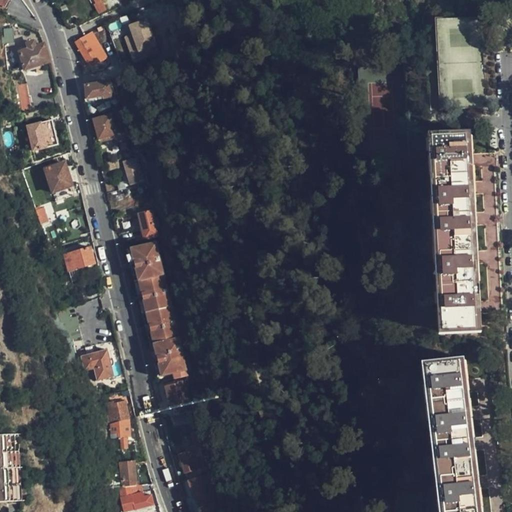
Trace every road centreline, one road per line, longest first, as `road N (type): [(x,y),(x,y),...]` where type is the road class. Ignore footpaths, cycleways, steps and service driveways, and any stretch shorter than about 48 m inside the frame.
road 1 (residential): [(36,0),(176,511)]
road 2 (residential): [(511,10),(511,199)]
